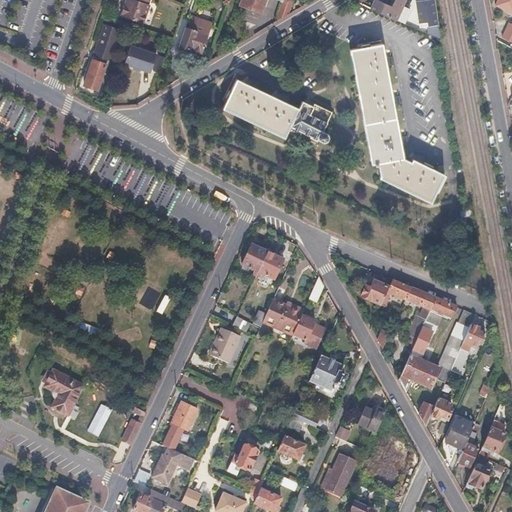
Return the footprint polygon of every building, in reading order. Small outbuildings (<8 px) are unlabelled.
[(148,0),(125,0),(120,16),(143,23),(149,5),(147,4),(148,0)] [(240,0),(239,5),(249,9),(261,13),(263,0),(240,0)] [(292,0),(291,0),(281,0),(281,1),(274,22),(288,14),(292,0)] [(376,0),(372,9),(398,21),(403,8),(394,5),(393,7),(376,0)] [(430,33),(438,36),(432,0),(421,0),(415,1),(419,27),(429,25),(430,33)] [(511,8),(511,0),(494,0),(492,4),(510,13),(511,8)] [(403,8),(398,21),(405,24),(411,11),(403,8)] [(209,23),(192,17),(187,29),(185,28),(178,46),(188,50),(188,47),(200,51),(209,23)] [(511,24),(506,22),(499,37),(511,43),(511,42),(511,24)] [(95,59),(109,64),(110,61),(109,61),(120,29),(104,24),(92,56),(96,57),(95,59)] [(129,44),(123,61),(150,71),(156,54),(129,44)] [(381,44),(349,50),(369,164),(375,163),(379,176),(377,179),(428,203),(441,174),(421,165),(417,162),(413,161),(411,160),(410,162),(402,157),(400,146),(399,141),(398,137),(392,106),(391,102),(391,97),(385,67),(385,62),(384,58),(381,44)] [(392,56),(384,58),(385,62),(385,67),(394,65),(392,56)] [(109,64),(95,59),(94,62),(91,60),(83,85),(96,90),(105,66),(108,66),(109,64)] [(249,86),(234,79),(221,108),(285,137),(290,127),(323,142),(326,142),(328,138),(326,134),(322,132),(331,113),(314,104),(313,107),(302,101),(299,109),(287,103),(282,101),(279,99),(257,89),(252,87),(249,86)] [(252,79),(249,86),(257,89),(260,82),(252,79)] [(282,93),(279,99),(282,101),(287,103),(290,96),(282,93)] [(399,96),(391,97),(391,102),(392,106),(401,105),(399,96)] [(407,135),(398,137),(399,141),(400,146),(408,144),(407,135)] [(417,154),(413,161),(417,162),(421,165),(424,158),(417,154)] [(472,216),(471,206),(459,208),(461,218),(472,216)] [(241,264),(258,272),(267,252),(251,244),(241,264)] [(267,252),(258,272),(274,280),(283,259),(267,252)] [(384,275),(382,280),(391,283),(393,279),(384,275)] [(323,285),(318,276),(309,297),(316,301),(323,285)] [(393,279),(391,283),(389,288),(381,304),(387,307),(394,293),(405,299),(411,286),(393,279)] [(381,304),(389,288),(374,281),(371,287),(367,285),(362,296),(370,300),(371,299),(381,304)] [(436,297),(411,286),(405,299),(423,307),(420,314),(416,315),(408,334),(417,338),(436,297)] [(229,297),(221,293),(215,306),(223,309),(229,297)] [(456,306),(436,297),(417,338),(399,378),(406,392),(412,379),(431,388),(439,368),(419,359),(432,332),(434,333),(443,314),(450,318),(456,306)] [(287,305),(273,299),(266,314),(263,321),(292,334),(301,315),(304,309),(289,302),(287,305)] [(266,314),(258,310),(252,323),(260,327),(263,321),(266,314)] [(475,314),(465,310),(458,323),(457,323),(438,363),(444,365),(438,378),(445,381),(452,365),(461,346),(463,342),(475,314)] [(479,316),(475,314),(463,342),(476,348),(478,343),(481,345),(485,335),(478,331),(479,329),(478,328),(483,318),(479,316)] [(315,321),(301,315),(292,334),(290,339),(302,344),(303,342),(316,348),(325,329),(314,323),(315,321)] [(251,323),(238,316),(234,325),(247,332),(251,323)] [(242,335),(223,327),(216,340),(210,353),(229,362),(242,335)] [(382,330),(377,340),(382,348),(389,333),(382,330)] [(459,368),(467,349),(461,346),(452,365),(459,368)] [(342,367),(320,356),(309,380),(331,391),(334,384),(339,386),(344,376),(338,374),(342,367)] [(51,372),(47,370),(43,380),(46,383),(45,385),(52,389),(60,393),(53,406),(56,408),(54,411),(63,416),(65,412),(68,414),(83,385),(53,370),(51,372)] [(489,387),(483,385),(479,394),(485,397),(489,387)] [(433,407),(430,415),(438,419),(439,416),(447,420),(451,410),(448,408),(450,404),(438,398),(433,407)] [(196,409),(181,402),(176,412),(171,423),(172,423),(183,429),(186,430),(196,409)] [(433,407),(424,403),(419,414),(425,426),(430,415),(433,407)] [(140,416),(144,418),(146,413),(141,411),(135,407),(132,412),(140,416)] [(374,413),(363,408),(356,424),(373,432),(383,412),(376,409),(374,413)] [(317,420),(295,409),(292,417),(302,422),(314,427),(316,424),(317,420)] [(288,426),(298,430),(302,422),(292,417),(288,426)] [(470,432),(474,421),(463,417),(460,422),(455,420),(445,442),(462,449),(470,432)] [(499,421),(494,418),(482,446),(496,452),(504,434),(495,430),(499,421)] [(137,423),(131,420),(121,441),(131,445),(136,435),(141,425),(137,423)] [(183,429),(172,423),(162,445),(174,450),(183,429)] [(347,431),(340,428),(335,437),(343,440),(347,431)] [(475,434),(470,432),(462,449),(457,462),(469,467),(478,449),(470,446),(475,434)] [(304,446),(283,436),(277,450),(297,460),(304,446)] [(256,451),(243,445),(240,450),(237,456),(234,454),(226,470),(235,474),(239,466),(247,470),(256,451)] [(193,460),(165,448),(159,460),(158,459),(156,460),(155,463),(154,466),(154,468),(156,468),(152,478),(166,485),(175,465),(188,471),(193,460)] [(488,453),(480,450),(478,455),(486,458),(488,453)] [(348,459),(339,455),(325,486),(341,494),(355,462),(348,459)] [(404,462),(386,455),(373,483),(391,491),(404,462)] [(488,470),(474,464),(466,482),(480,488),(488,470)] [(295,482),(283,476),(280,483),(292,489),(295,482)] [(262,483),(255,479),(250,490),(257,493),(259,489),(262,483)] [(373,491),(361,485),(358,493),(370,499),(373,491)] [(83,511),(89,502),(57,488),(46,511),(83,511)] [(200,496),(186,489),(180,503),(194,509),(200,496)] [(280,498),(259,489),(257,493),(253,502),(273,511),(280,498)] [(177,501),(154,490),(151,496),(154,498),(153,499),(164,505),(163,507),(172,511),(177,501)] [(240,511),(245,503),(222,493),(218,502),(214,511),(216,511),(240,511)] [(150,499),(141,494),(137,503),(133,511),(134,511),(146,511),(151,504),(148,502),(150,499)] [(374,511),(354,502),(349,511),(374,511)]
